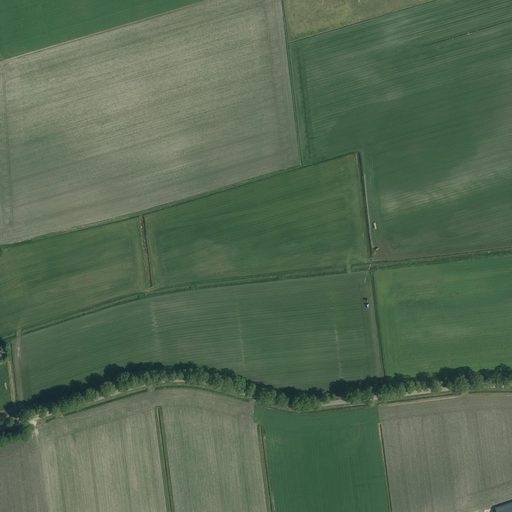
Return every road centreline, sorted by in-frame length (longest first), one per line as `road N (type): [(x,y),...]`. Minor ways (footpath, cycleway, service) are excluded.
road 1 (unclassified): [(0,427),(159,380),(198,381),(291,405),(511,385)]
road 2 (track): [(217,0),(0,64)]
